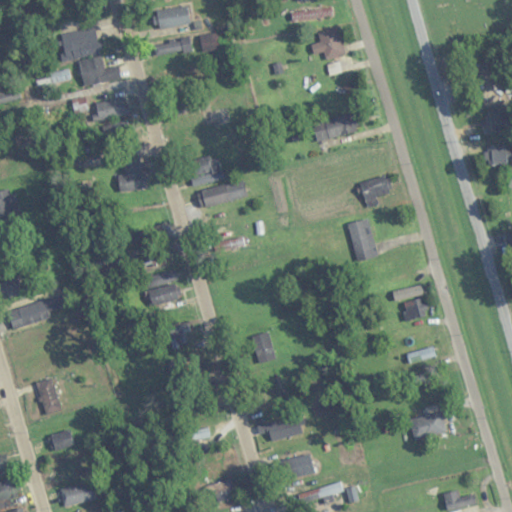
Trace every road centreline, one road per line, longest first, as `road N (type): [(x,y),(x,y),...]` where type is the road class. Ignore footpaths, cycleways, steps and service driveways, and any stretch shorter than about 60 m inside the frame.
road 1 (residential): [(268,511),(114,0)]
road 2 (residential): [(507,511),(356,0)]
road 3 (residential): [(511,338),(413,0)]
road 4 (residential): [(44,511),(0,361)]
